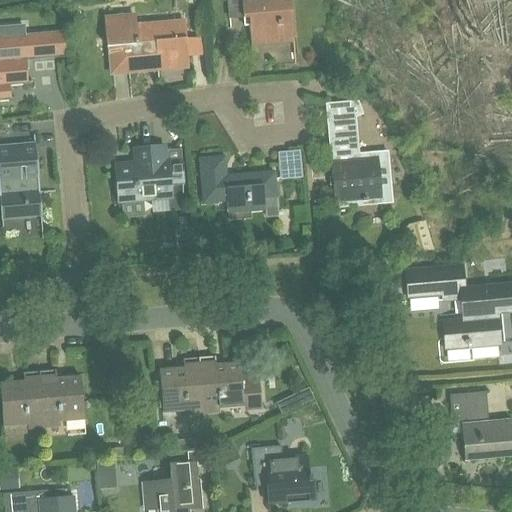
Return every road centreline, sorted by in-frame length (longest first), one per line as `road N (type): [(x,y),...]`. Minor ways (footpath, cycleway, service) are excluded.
road 1 (residential): [(82,327),(272,317),(286,326),(391,507)]
road 2 (residential): [(82,327),(73,133),(95,115),(229,97)]
road 3 (residential): [(229,97),(283,95),(291,103),(293,129),(284,137),(243,133)]
